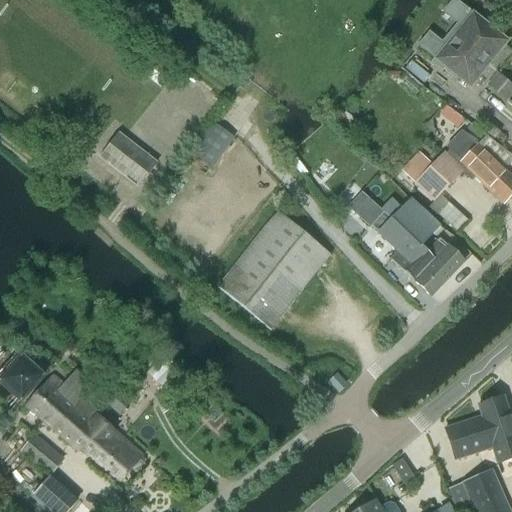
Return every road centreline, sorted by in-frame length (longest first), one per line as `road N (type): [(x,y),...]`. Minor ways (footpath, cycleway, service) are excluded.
road 1 (unclassified): [(511,242),(339,406)]
road 2 (unclassified): [(339,406),(205,511)]
road 3 (unclassified): [(387,448),(511,335)]
